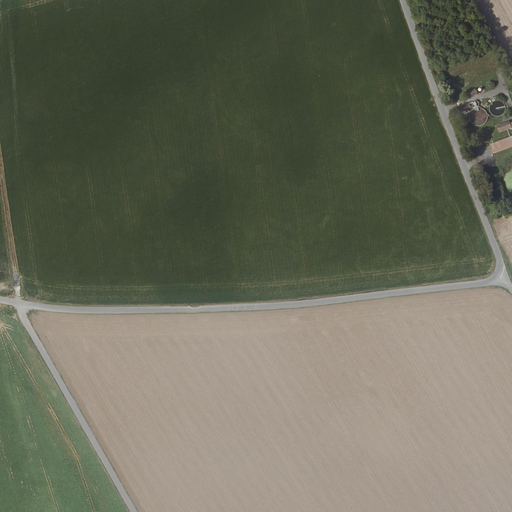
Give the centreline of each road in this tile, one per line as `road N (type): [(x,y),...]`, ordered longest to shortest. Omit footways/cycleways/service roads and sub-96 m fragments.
road 1 (unclassified): [(18,304),(275,305),(497,276)]
road 2 (unclassified): [(497,276),(497,256),(399,0)]
road 3 (unclassified): [(134,511),(18,304)]
road 4 (track): [(18,304),(0,165)]
